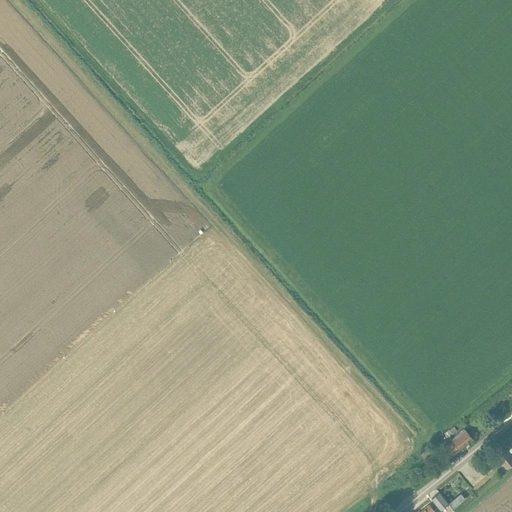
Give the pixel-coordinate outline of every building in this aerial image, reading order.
[(453,455),(472,439),(463,428),(454,436),(456,439),(446,447),(453,455)] [(424,469),(446,451),(437,440),(420,454),(424,459),(420,463),(424,469)] [(506,468),(511,463),(511,456),(503,446),(494,453),(506,468)] [(440,509),(447,503),(439,493),(432,499),(440,509)] [(460,493),(448,503),(450,505),(453,509),(465,499),(460,493)]
